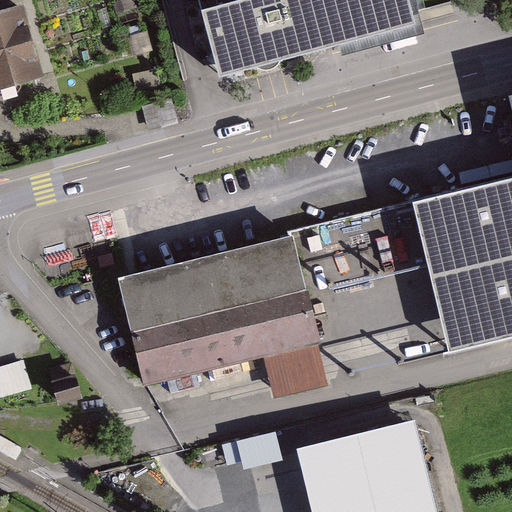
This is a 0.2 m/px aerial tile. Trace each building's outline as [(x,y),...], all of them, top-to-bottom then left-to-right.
[(188,0),(209,77),(406,24),(398,0),(188,0)] [(20,6),(0,10),(0,96),(42,86),(20,6)] [(511,164),(511,96),(496,100),(511,164)] [(511,176),(401,202),(442,356),(511,338),(511,176)] [(286,236),(112,279),(139,387),(260,358),(313,344),(286,236)] [(313,344),(260,358),(271,401),(325,387),(313,344)] [(25,359),(0,366),(0,396),(33,388),(25,359)] [(430,511),(408,420),(289,450),(304,511),(430,511)] [(0,433),(0,448),(17,458),(23,447),(0,433)]
